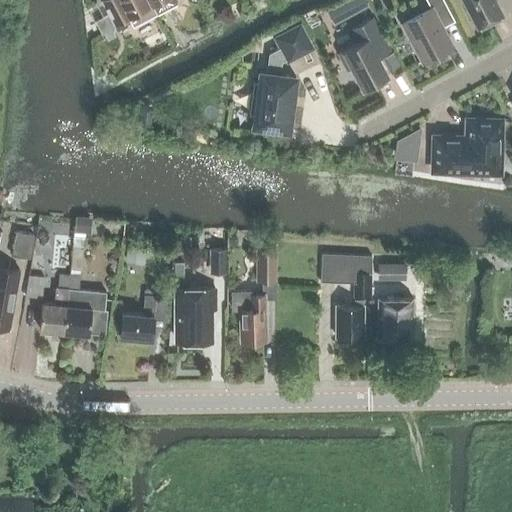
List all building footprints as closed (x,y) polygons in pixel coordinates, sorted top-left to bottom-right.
[(155,14),(147,0),(102,0),(114,21),(126,15),(132,26),(155,14)] [(147,0),(155,14),(177,2),(177,0),(147,0)] [(363,0),(349,0),(353,8),(365,2),(363,0)] [(425,0),(430,9),(402,24),(421,61),(451,45),(437,19),(450,13),(442,0),(425,0)] [(463,0),(477,26),(501,14),(493,0),(463,0)] [(95,21),(98,28),(101,33),(103,32),(107,39),(114,35),(104,16),(97,19),(95,21)] [(358,42),(337,53),(346,69),(351,67),(363,88),(371,83),(373,87),(388,79),(373,50),(385,44),(388,50),(389,50),(372,18),(351,29),(358,42)] [(299,25),(276,37),(280,46),(268,53),(265,73),(261,72),(259,71),(259,73),(253,122),(252,124),(255,125),(255,124),(286,128),(285,129),(288,129),(288,127),(287,127),(294,78),(295,76),(292,76),(279,74),(281,62),(310,47),(299,25)] [(434,137),(433,167),(433,169),(484,170),(484,166),(497,167),(497,171),(498,171),(499,121),(467,120),(467,131),(460,137),(434,137)] [(414,158),(418,130),(397,141),(395,156),(414,158)] [(74,219),(73,235),(86,235),(86,219),(74,219)] [(15,232),(11,254),(29,258),(33,235),(15,232)] [(225,273),(226,249),(209,248),(209,257),(213,257),(213,273),(225,273)] [(275,248),(256,248),(256,279),(275,279),(275,248)] [(370,297),(370,262),(371,255),(321,252),(320,280),(353,282),(353,296),(370,297)] [(172,262),(172,276),(183,276),(183,262),(172,262)] [(406,262),(377,262),(377,279),(405,279),(406,262)] [(0,266),(0,327),(9,329),(18,270),(0,266)] [(58,273),(55,303),(40,302),(38,328),(63,331),(68,274),(58,273)] [(68,274),(63,331),(105,335),(107,309),(104,309),(106,290),(78,288),(80,275),(68,274)] [(27,275),(23,295),(41,297),(44,277),(27,275)] [(200,341),(210,341),(210,309),(214,308),(214,288),(176,288),(176,341),(186,341),(187,342),(198,342),(200,341)] [(232,309),(238,308),(239,341),(265,340),(264,294),(252,294),(252,290),(232,290),(232,309)] [(122,312),(119,337),(151,340),(152,324),(164,325),(167,298),(144,295),(142,314),(122,312)] [(378,297),(377,337),(411,338),(412,298),(378,297)] [(336,305),(335,337),(362,337),(363,305),(336,305)] [(0,495),(0,511),(80,511),(81,507),(36,507),(36,496),(0,495)]
